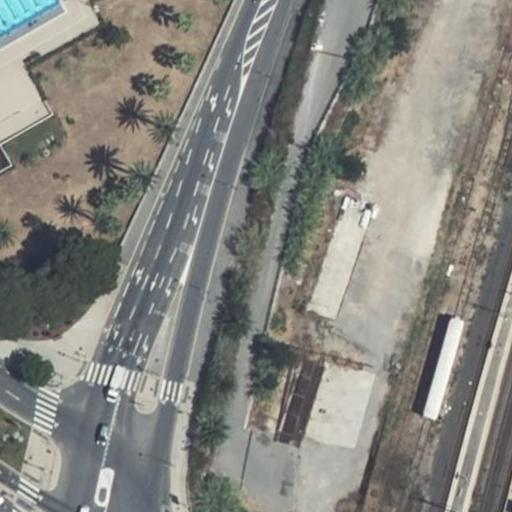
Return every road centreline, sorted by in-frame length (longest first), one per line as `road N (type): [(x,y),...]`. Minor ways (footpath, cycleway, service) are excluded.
road 1 (primary): [(136,505),(207,236),(287,0)]
road 2 (primary): [(250,0),(150,261),(93,444)]
